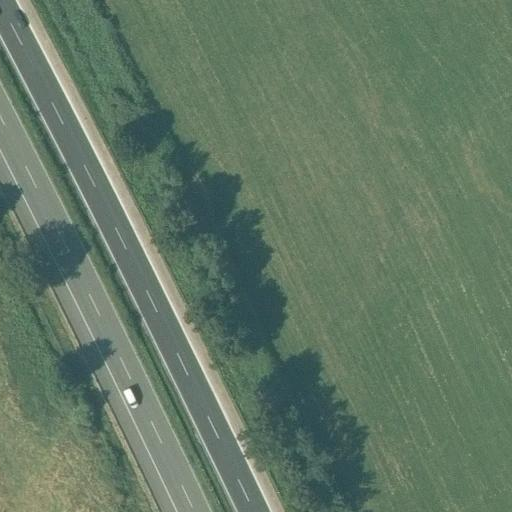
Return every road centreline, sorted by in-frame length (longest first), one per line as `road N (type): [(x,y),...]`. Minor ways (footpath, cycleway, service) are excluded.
road 1 (motorway): [(250,511),(3,0)]
road 2 (motorway): [(0,131),(188,511)]
